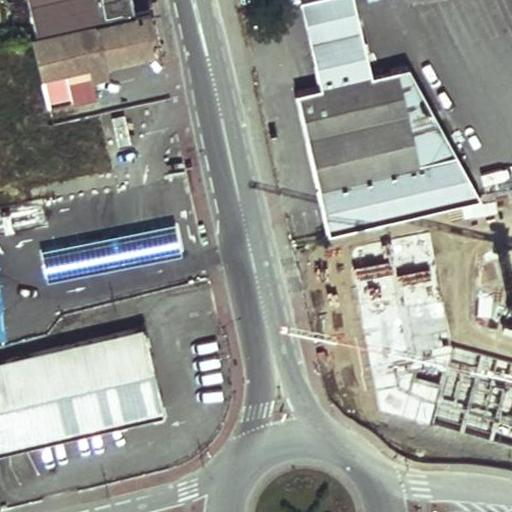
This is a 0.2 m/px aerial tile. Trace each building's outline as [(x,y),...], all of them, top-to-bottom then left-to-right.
[(28,0),(35,29),(131,8),(129,0),(28,0)] [(361,29),(354,0),(301,0),(311,40),(361,29)] [(147,10),(58,29),(66,69),(104,60),(104,62),(157,50),(147,10)] [(58,29),(28,35),(30,40),(39,74),(66,69),(58,29)] [(371,75),(361,29),(311,40),(321,86),(371,75)] [(426,110),(406,67),(371,75),(321,86),(297,91),(307,137),(426,110)] [(479,194),(426,110),(307,137),(329,230),(479,194)] [(49,124),(19,131),(25,154),(54,148),(49,124)] [(147,231),(99,239),(105,268),(152,260),(147,231)] [(428,235),(349,245),(381,411),(511,444),(511,366),(454,351),(428,235)] [(0,326),(21,324),(11,239),(0,240),(0,326)] [(99,239),(87,242),(93,270),(105,268),(99,239)] [(87,242),(40,251),(45,279),(93,270),(87,242)] [(337,267),(333,242),(315,244),(319,270),(337,267)] [(143,328),(0,360),(0,445),(160,410),(143,328)]
